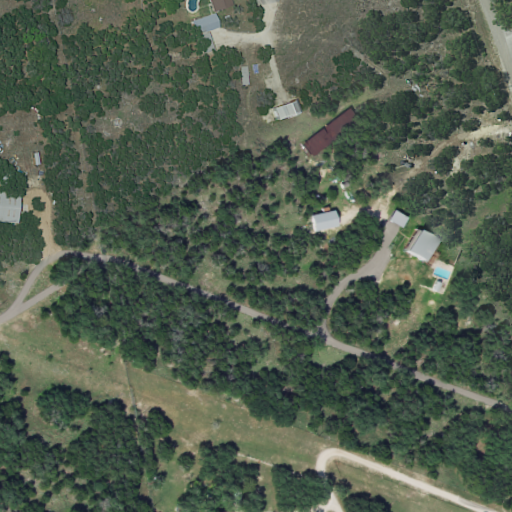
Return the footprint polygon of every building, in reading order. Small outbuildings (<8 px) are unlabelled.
[(189,22),(194,35),(217,27),(212,13),(189,22)] [(195,35),(199,54),(211,51),(207,33),(195,35)] [(274,120),(297,111),(293,100),(269,108),(274,120)] [(302,141),(311,154),(357,121),(348,108),(302,141)] [(0,221),(14,222),(16,192),(0,190),(0,221)] [(308,215),(311,231),(335,226),(332,210),(308,215)] [(386,221),(400,227),(404,216),(391,210),(386,221)] [(403,251),(422,262),(434,240),(416,230),(403,251)]
